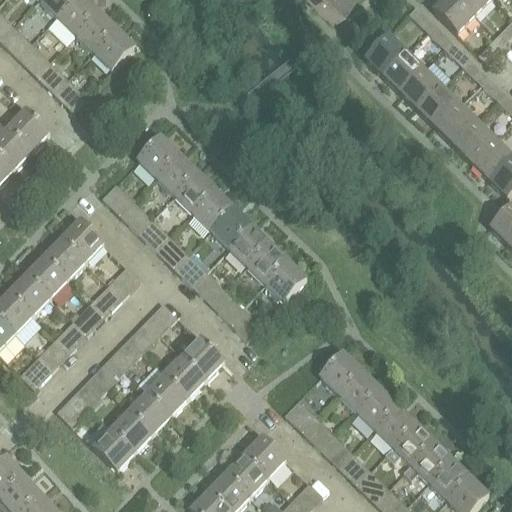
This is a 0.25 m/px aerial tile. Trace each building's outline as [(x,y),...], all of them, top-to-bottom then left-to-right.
[(79,0),(44,0),(39,6),(57,24),(79,0)] [(99,17),(81,0),(79,0),(57,24),(75,41),(99,17)] [(316,0),(334,17),(350,0),(316,0)] [(457,41),(475,23),(451,0),(450,0),(433,17),(457,41)] [(487,0),(451,0),(475,23),(492,5),(487,0)] [(416,11),(409,19),(422,32),(430,24),(416,11)] [(99,17),(75,41),(93,59),(117,35),(99,17)] [(511,26),(500,38),(508,46),(511,42),(511,26)] [(427,36),(440,49),(447,41),(434,29),(427,36)] [(13,32),(0,45),(0,46),(6,53),(20,39),(21,39),(13,32)] [(135,53),(117,35),(93,59),(111,77),(135,53)] [(365,64),(383,82),(406,58),(388,40),(365,64)] [(491,64),(504,51),(496,43),(483,56),(491,64)] [(465,59),(452,46),(445,54),(458,66),(465,59)] [(17,64),(25,71),(39,56),(31,49),(17,64)] [(383,82),(401,99),(424,75),(406,58),(383,82)] [(483,76),(481,74),(470,63),(463,71),(475,84),(483,76)] [(35,81),(43,89),(57,74),(49,67),(35,81)] [(442,93),(424,75),(401,99),(418,117),(442,93)] [(501,94),(488,81),(480,88),(493,101),(501,94)] [(68,85),(53,99),(61,106),(75,92),(68,85)] [(418,117),(436,134),(460,110),(442,93),(418,117)] [(511,117),(511,104),(505,98),(498,106),(511,119),(511,117)] [(436,134),(454,152),(478,127),(460,110),(436,134)] [(7,135),(32,159),(50,140),(25,116),(7,135)] [(496,145),(478,127),(454,152),(472,169),(496,145)] [(7,135),(0,142),(0,163),(14,177),(32,159),(7,135)] [(137,167),(156,185),(180,161),(161,143),(137,167)] [(472,169),(490,186),(511,163),(511,160),(496,145),(472,169)] [(199,179),(180,161),(156,185),(174,203),(199,179)] [(0,163),(0,191),(14,177),(0,163)] [(511,198),(511,163),(490,186),(507,203),(511,198)] [(216,197),(199,179),(174,203),(192,221),(216,197)] [(116,190),(102,204),(109,211),(123,197),(116,190)] [(234,214),(216,197),(192,221),(210,239),(234,214)] [(134,208),(120,222),(127,229),(141,215),(134,208)] [(511,209),(489,233),(508,251),(511,246),(511,209)] [(234,214),(210,239),(228,256),(252,232),(234,214)] [(152,226),(138,240),(146,247),(160,233),(152,226)] [(79,227),(61,245),(86,269),(104,251),(79,227)] [(270,250),(252,232),(228,256),(246,274),(270,250)] [(170,243),(156,257),(164,264),(178,250),(170,243)] [(61,245),(44,263),(68,287),(86,269),(61,245)] [(288,267),(270,250),(246,274),(264,292),(288,267)] [(188,261),(174,275),(182,282),(196,268),(188,261)] [(51,305),(68,287),(44,263),(26,281),(51,305)] [(306,285),(288,267),(264,292),(282,310),(306,285)] [(206,278),(192,293),(199,300),(213,285),(206,278)] [(26,281),(8,299),(33,323),(51,305),(26,281)] [(122,306),(129,298),(115,285),(108,291),(122,306)] [(224,296),(210,310),(217,317),(231,303),(224,296)] [(8,299),(0,307),(0,326),(15,341),(33,323),(8,299)] [(105,324),(112,316),(98,302),(91,309),(105,324)] [(178,323),(163,309),(156,317),(170,331),(178,323)] [(228,328),(235,335),(249,321),(242,314),(228,328)] [(87,342),(94,334),(80,320),(73,328),(87,342)] [(0,356),(15,341),(0,326),(0,356)] [(160,341),(145,327),(138,334),(153,349),(160,341)] [(69,360),(77,352),(62,338),(55,346),(69,360)] [(128,345),(121,353),(135,367),(142,359),(128,345)] [(182,363),(206,387),(224,369),(200,345),(182,363)] [(52,378),(59,370),(45,356),(37,364),(52,378)] [(362,378),(344,360),(320,384),(338,402),(362,378)] [(110,363),(103,371),(117,385),(125,377),(110,363)] [(182,363),(164,381),(189,405),(206,387),(182,363)] [(20,382),(34,396),(41,388),(27,375),(20,382)] [(362,378),(338,402),(356,420),(380,395),(362,378)] [(93,381),(85,389),(100,403),(107,395),(93,381)] [(171,423),(189,405),(164,381),(147,399),(171,423)] [(398,413),(380,395),(356,420),(374,437),(398,413)] [(75,399),(68,406),(82,421),(89,413),(75,399)] [(147,399),(129,417),(153,441),(171,423),(147,399)] [(298,407),(284,421),(292,428),(306,414),(298,407)] [(398,413),(374,437),(392,454),(416,430),(398,413)] [(129,417),(111,436),(136,459),(153,441),(129,417)] [(316,425),(302,439),(309,446),(323,432),(316,425)] [(434,448),(416,430),(392,454),(410,472),(434,448)] [(117,478),(136,459),(111,436),(93,454),(117,478)] [(334,442),(320,456),(328,464),(342,449),(334,442)] [(262,443),(244,462),(268,486),(286,467),(262,443)] [(434,448),(410,472),(428,490),(452,466),(434,448)] [(352,460),(338,474),(345,481),(359,467),(352,460)] [(244,462),(226,480),(250,504),(268,486),(244,462)] [(0,503),(24,482),(7,463),(0,469),(0,503)] [(470,483),(452,466),(428,490),(446,507),(470,483)] [(370,477),(356,491),(363,498),(377,484),(370,477)] [(242,511),(250,504),(226,480),(208,498),(222,511),(242,511)] [(28,511),(41,500),(24,482),(0,503),(0,505),(6,511),(28,511)] [(470,483),(446,507),(450,511),(477,511),(489,501),(470,483)] [(374,509),(377,511),(385,511),(396,502),(388,495),(374,509)] [(222,511),(208,498),(194,511),(222,511)] [(51,511),(41,500),(28,511),(51,511)] [(294,511),(309,511),(297,501),(290,508),(294,511)]
